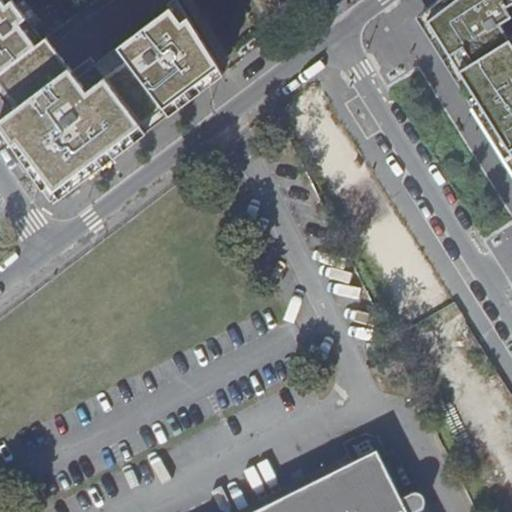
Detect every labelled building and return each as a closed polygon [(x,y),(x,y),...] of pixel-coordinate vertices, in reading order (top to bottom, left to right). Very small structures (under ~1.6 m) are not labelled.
[(166,0),(58,0),(72,23),(143,135),(216,79),(166,0)] [(511,0),(453,0),(428,19),(450,52),(464,44),(475,59),(511,37),(501,22),(511,15),(511,0)] [(97,140),(110,160),(143,135),(72,23),(51,36),(57,46),(43,56),(87,124),(91,130),(94,135),(97,140)] [(511,39),(511,37),(460,68),(510,149),(511,147),(511,39)] [(9,75),(0,80),(0,127),(46,195),(61,197),(110,160),(97,140),(65,163),(54,147),(87,124),(43,56),(42,53),(9,75)] [(425,511),(426,511),(425,509),(424,506),(423,503),(418,501),(412,502),(401,507),(378,461),(351,474),(337,469),(251,511),(425,511)]
